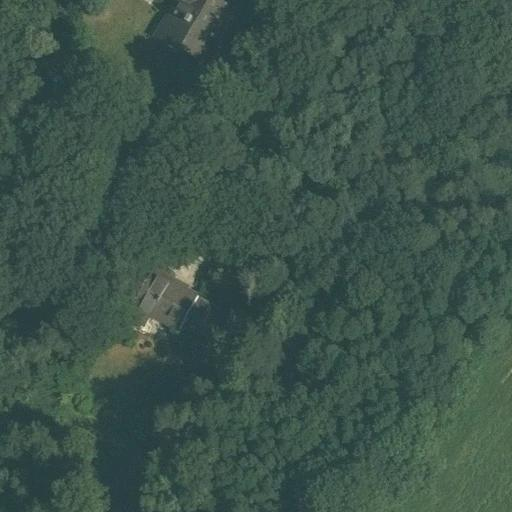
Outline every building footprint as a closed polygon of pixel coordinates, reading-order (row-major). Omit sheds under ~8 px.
[(166,0),(179,7),(169,23),(175,27),(163,48),(199,69),(208,52),(216,56),(245,4),(238,0),(166,0)] [(269,0),(249,0),(253,2),(247,13),(259,20),(269,0)] [(245,279),(219,265),(211,279),(236,293),(241,286),(245,279)] [(171,285),(154,276),(147,289),(142,287),(139,292),(144,294),(134,313),(151,322),(179,337),(186,325),(199,303),(187,296),(189,293),(172,283),(171,285)] [(238,325),(199,303),(186,325),(225,347),(238,325)] [(151,322),(134,313),(128,323),(146,332),(151,322)]
